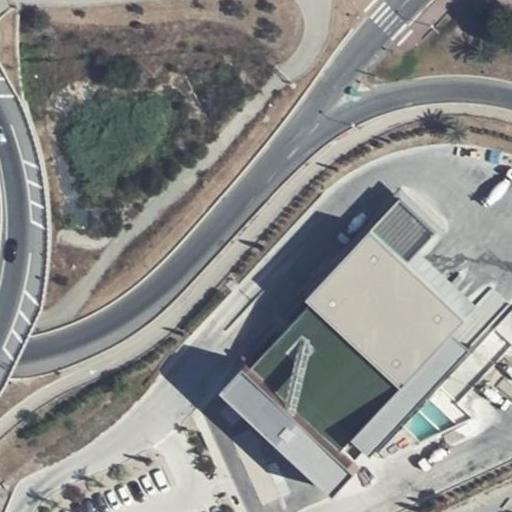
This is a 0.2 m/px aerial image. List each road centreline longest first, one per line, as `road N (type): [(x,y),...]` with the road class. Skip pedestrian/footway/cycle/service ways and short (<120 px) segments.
road 1 (unclassified): [(511,238),(440,174),(404,171),(361,182),(270,264),(131,434),(44,483),(21,511)]
road 2 (trunk): [(0,360),(67,348),(109,327),(153,296),(259,179)]
road 3 (trunk): [(259,179),(350,116),(395,96),(457,89),(511,98)]
road 4 (trunk): [(259,179),(406,0)]
road 5 (motorway): [(0,324),(19,232),(16,176),(0,122)]
road 6 (unclassified): [(328,511),(511,429)]
